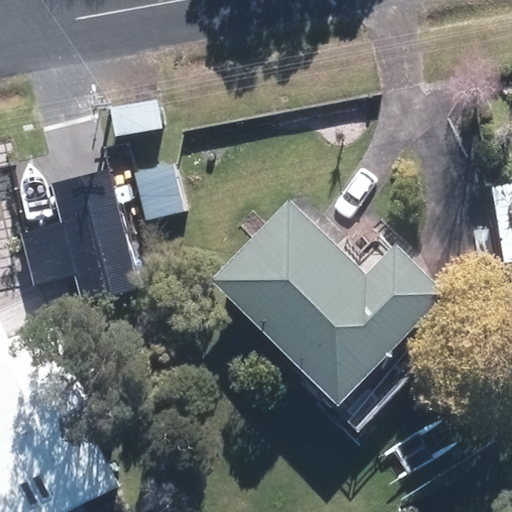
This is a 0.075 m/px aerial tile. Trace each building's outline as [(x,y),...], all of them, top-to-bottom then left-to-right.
[(108,110),(115,140),(160,132),(155,101),(108,110)] [(196,209),(182,157),(139,169),(153,221),(196,209)] [(72,278),(80,308),(149,290),(119,168),(50,186),(60,225),(18,235),(31,288),(72,278)] [(208,285),(336,410),(445,300),(392,248),(363,278),(290,204),(208,285)] [(0,511),(67,511),(116,488),(94,443),(113,433),(104,414),(85,424),(38,328),(9,342),(0,325),(0,511)]
